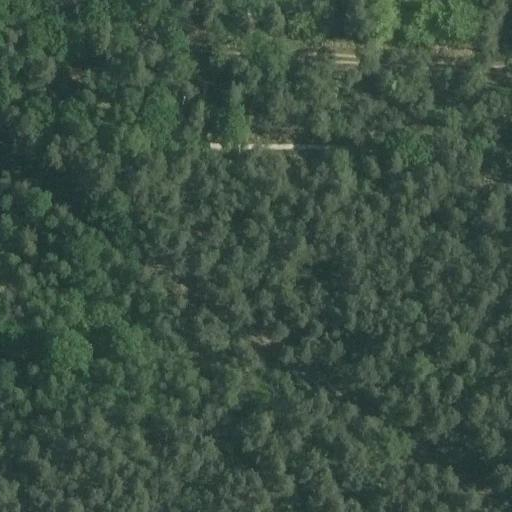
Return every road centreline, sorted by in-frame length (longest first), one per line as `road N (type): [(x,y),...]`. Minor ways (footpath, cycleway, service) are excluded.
road 1 (track): [(0,166),(302,364),(485,511)]
road 2 (track): [(0,34),(511,73)]
